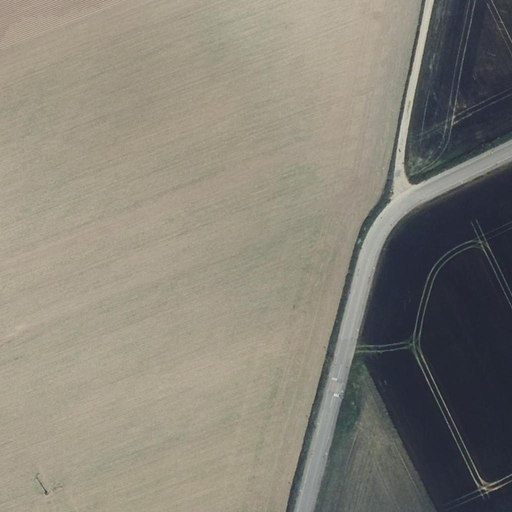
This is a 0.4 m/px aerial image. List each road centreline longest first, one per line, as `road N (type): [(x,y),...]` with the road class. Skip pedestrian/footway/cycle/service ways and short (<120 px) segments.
road 1 (unclassified): [(304,511),(381,227),(414,195),(511,148)]
road 2 (track): [(429,0),(401,143),(405,201)]
